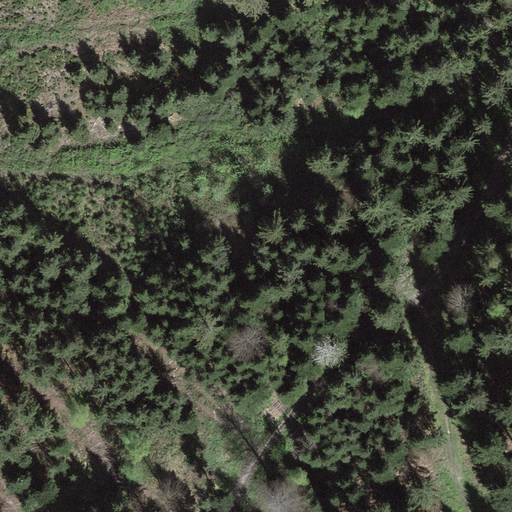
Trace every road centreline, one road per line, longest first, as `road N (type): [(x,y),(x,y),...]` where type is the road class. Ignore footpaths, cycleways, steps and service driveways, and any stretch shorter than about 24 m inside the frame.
road 1 (track): [(410,287),(292,405),(202,511)]
road 2 (track): [(410,287),(445,451),(470,511)]
road 3 (track): [(511,118),(455,227),(410,287)]
